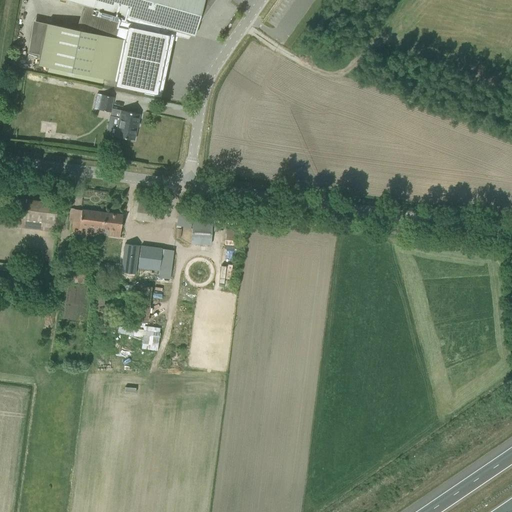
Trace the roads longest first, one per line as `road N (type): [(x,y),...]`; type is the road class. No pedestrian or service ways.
road 1 (unclassified): [(511,233),(187,188)]
road 2 (unclassified): [(187,188),(202,90),(262,0)]
road 3 (unclassified): [(187,188),(0,160)]
